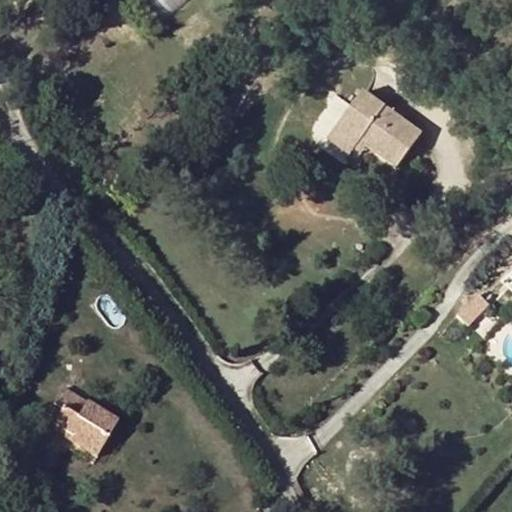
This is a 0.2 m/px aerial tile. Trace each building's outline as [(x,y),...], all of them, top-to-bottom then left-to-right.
[(344,146),(351,150),(383,170),(405,134),(342,96),(315,139),(340,154),(344,146)] [(311,147),(335,161),(340,154),(315,139),(311,147)] [(344,146),(340,154),(346,158),(351,150),(344,146)] [(453,193),(435,213),(446,224),(464,204),(453,193)] [(483,298),(464,321),(476,331),(495,308),(483,298)] [(54,406),(62,412),(53,427),(73,440),(71,444),(96,460),(116,424),(63,392),(54,406)] [(53,427),(50,431),(71,444),(73,440),(53,427)]
